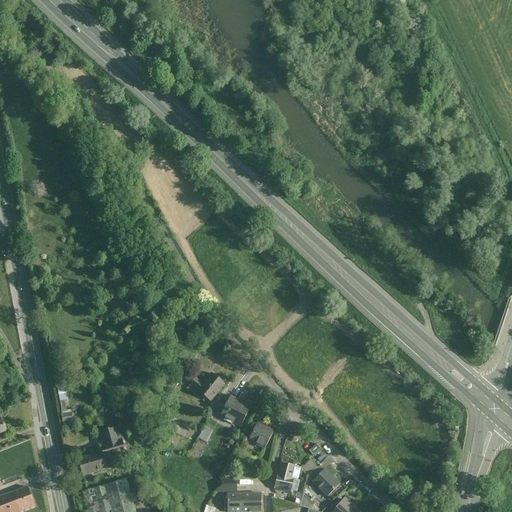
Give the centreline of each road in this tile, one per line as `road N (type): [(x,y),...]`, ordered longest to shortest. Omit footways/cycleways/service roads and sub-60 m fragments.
road 1 (primary): [(488,400),(61,0)]
road 2 (secondary): [(0,177),(63,511)]
road 3 (unclassified): [(291,400),(209,307),(122,153)]
road 4 (unclassified): [(403,511),(291,400)]
